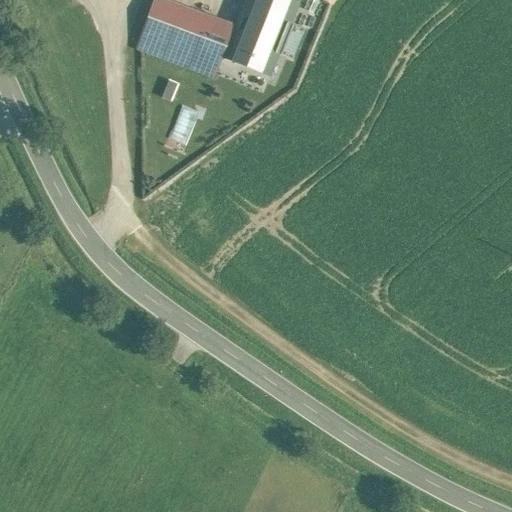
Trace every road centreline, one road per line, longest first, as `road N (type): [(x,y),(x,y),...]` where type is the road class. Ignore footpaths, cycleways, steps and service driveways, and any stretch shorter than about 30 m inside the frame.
road 1 (secondary): [(490,511),(357,443),(117,272),(62,201),(0,67)]
road 2 (track): [(511,479),(407,430),(344,389),(184,273),(119,215)]
